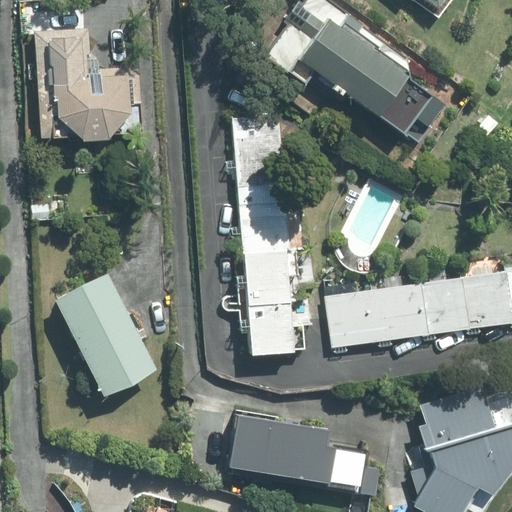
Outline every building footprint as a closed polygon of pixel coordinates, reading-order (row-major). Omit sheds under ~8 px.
[(421,0),(419,3),(436,16),(447,0),(421,0)] [(300,84),(308,73),(396,133),(408,115),(426,127),(442,103),(348,40),(357,26),(341,15),(333,28),(295,2),(259,55),(300,84)] [(81,18),(20,22),(29,142),(131,135),(126,62),(84,65),(81,18)] [(280,115),(231,117),(245,357),(293,354),(280,115)] [(511,265),(314,287),(321,347),(511,325),(511,265)] [(100,274),(47,300),(95,397),(148,372),(100,274)] [(511,424),(498,376),(405,403),(424,469),(402,510),(406,511),(450,511),(463,487),(488,500),(511,474),(511,424)] [(336,434),(232,407),(213,484),(325,511),(371,511),(385,460),(333,447),(336,434)]
